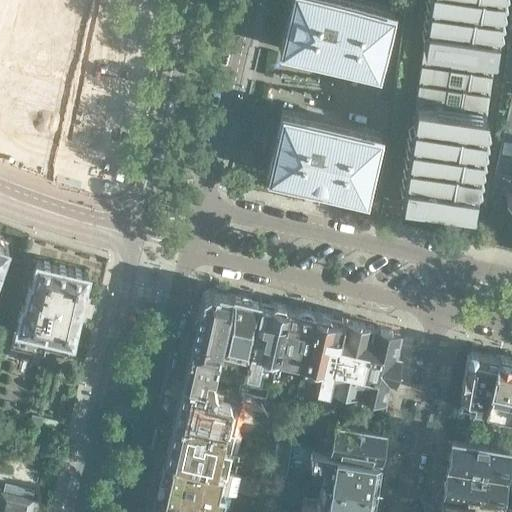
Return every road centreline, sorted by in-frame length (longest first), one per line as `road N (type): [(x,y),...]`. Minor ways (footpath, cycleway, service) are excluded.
road 1 (residential): [(0,202),(132,249),(72,511)]
road 2 (residential): [(125,511),(185,249)]
road 3 (residential): [(185,249),(439,310)]
road 4 (residential): [(446,266),(233,213),(194,213)]
road 5 (unknown): [(139,0),(86,232)]
road 6 (residential): [(194,213),(245,0)]
road 7 (residential): [(439,310),(404,511)]
